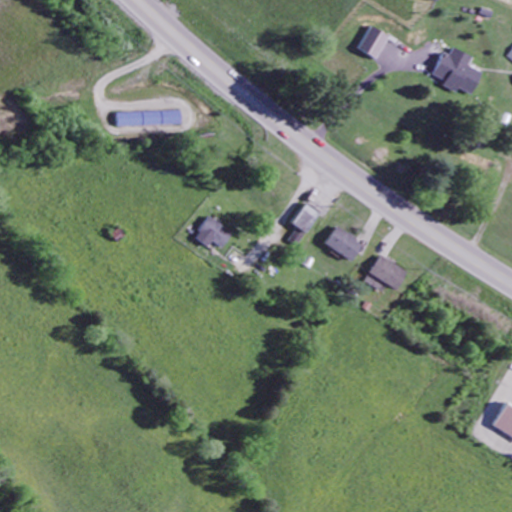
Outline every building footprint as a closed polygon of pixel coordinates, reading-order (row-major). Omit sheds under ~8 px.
[(378,62),(389,38),(371,29),(360,53),(378,62)] [(434,78),(446,83),(443,89),(457,95),(459,91),(473,97),(482,74),(470,69),(474,59),(454,51),(451,59),(444,56),(434,78)] [(119,115),(119,129),(184,127),(184,113),(119,115)] [(321,215),(306,206),(293,227),(308,236),(321,215)] [(208,250),(213,243),(223,251),(234,236),(212,219),(195,240),(208,250)] [(365,246),(338,228),(327,247),(354,264),(365,246)] [(398,293),(409,275),(382,258),(371,276),(398,293)] [(494,428),(511,439),(511,409),(507,407),(494,428)]
